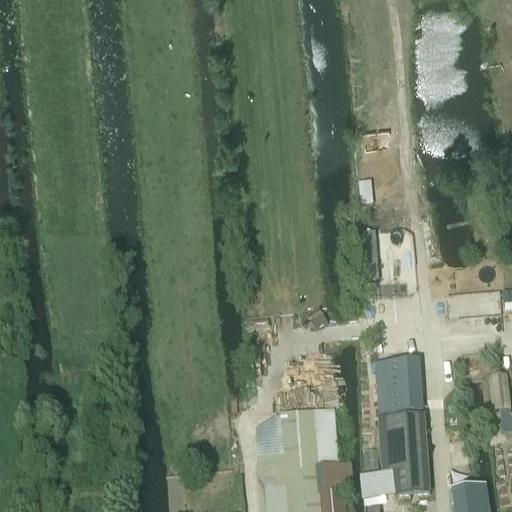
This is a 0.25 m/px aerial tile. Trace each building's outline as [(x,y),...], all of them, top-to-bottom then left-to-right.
[(421,416),(420,396),(422,396),(420,364),(383,366),(374,367),(378,418),(421,416)] [(490,379),(493,415),(511,413),(507,377),(490,379)] [(260,480),(267,492),(267,511),(345,511),(344,496),(353,495),(352,469),(338,470),(335,415),(280,418),(283,461),(260,461),(260,480)] [(381,478),(396,477),(398,501),(432,498),(426,441),(425,419),(377,422),(381,478)] [(488,511),(485,488),(453,493),(455,511),(488,511)]
